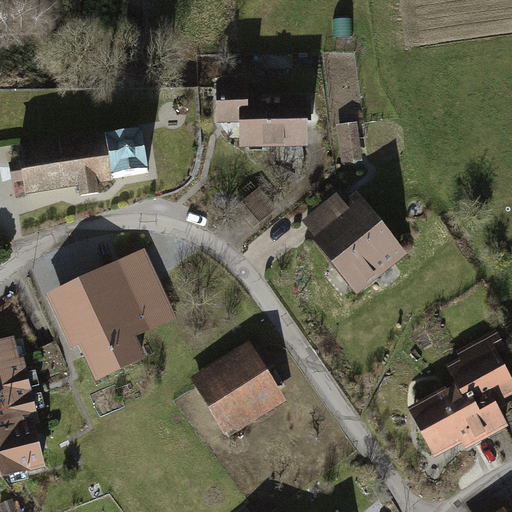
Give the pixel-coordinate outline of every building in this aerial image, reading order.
[(250,83),(217,84),(218,124),(240,124),(241,150),(311,149),(310,97),(250,98),(250,83)] [(357,125),(339,127),(344,163),(362,161),(357,125)] [(142,132),(18,151),(20,163),(11,164),(14,184),(24,183),(25,195),(80,186),(81,196),(98,193),(96,184),(149,175),(142,132)] [(338,198),(306,222),(363,293),(407,258),(360,199),(347,209),(338,198)] [(146,252),(60,290),(100,381),(147,361),(135,335),(175,317),(146,252)] [(0,484),(50,472),(16,341),(0,344),(0,484)] [(262,342),(196,385),(224,427),(278,392),(263,369),(275,361),(262,342)] [(511,384),(491,344),(450,365),(459,381),(487,434),(505,424),(491,398),(511,387),(511,384)] [(487,434),(459,381),(423,400),(429,411),(416,418),(435,454),(470,435),(474,441),(487,434)]
